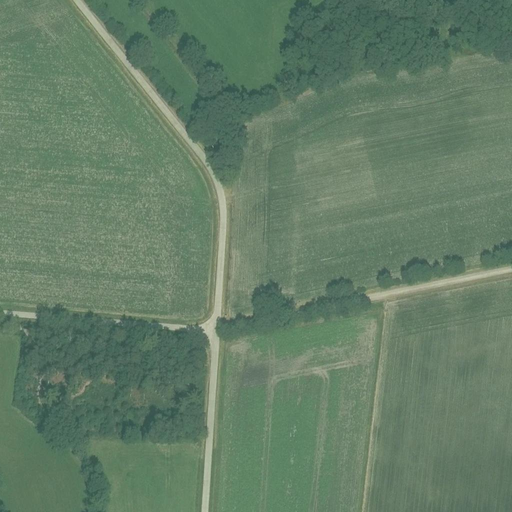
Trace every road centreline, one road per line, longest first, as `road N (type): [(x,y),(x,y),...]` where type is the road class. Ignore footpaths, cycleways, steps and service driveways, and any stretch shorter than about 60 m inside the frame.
road 1 (unclassified): [(215,330),(222,213),(216,179),(74,0)]
road 2 (track): [(215,330),(511,271)]
road 3 (unclassified): [(215,330),(0,313)]
road 4 (unclassified): [(203,511),(215,330)]
